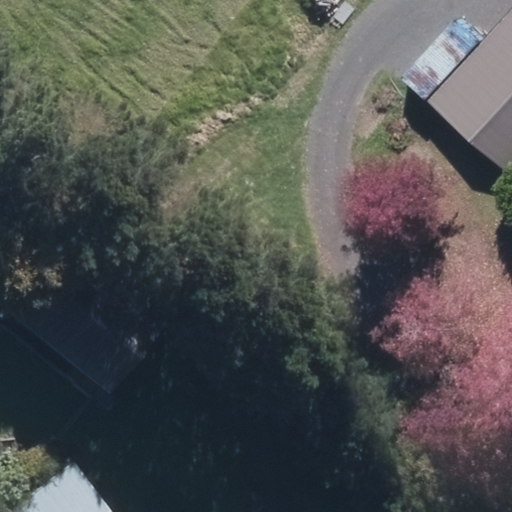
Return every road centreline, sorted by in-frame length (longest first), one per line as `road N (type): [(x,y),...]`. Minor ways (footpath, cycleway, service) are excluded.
road 1 (track): [(511,414),(412,343),(352,271),(341,189),(352,95),(381,27),(418,0)]
road 2 (track): [(269,511),(81,436)]
